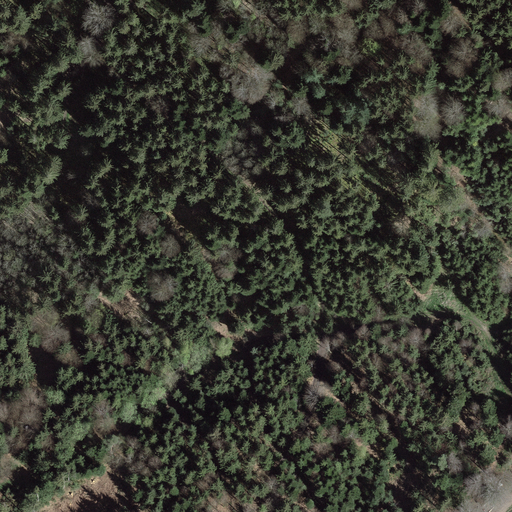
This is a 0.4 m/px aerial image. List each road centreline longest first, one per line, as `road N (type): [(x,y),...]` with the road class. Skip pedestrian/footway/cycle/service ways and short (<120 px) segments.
road 1 (track): [(82,0),(142,91),(214,141),(270,203),(302,246),(320,315)]
road 2 (track): [(466,301),(446,256),(447,163),(500,0)]
road 3 (track): [(139,0),(91,22),(72,110),(0,205)]
